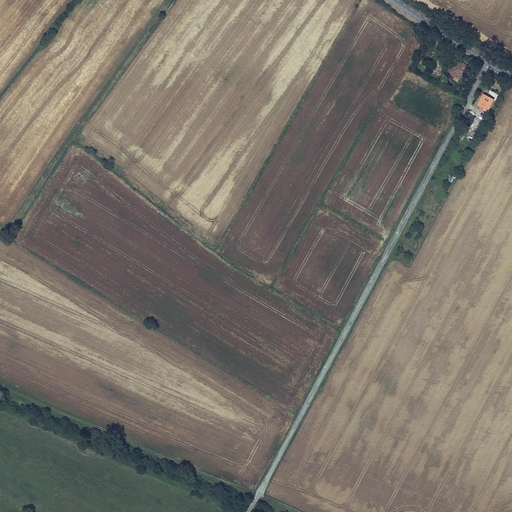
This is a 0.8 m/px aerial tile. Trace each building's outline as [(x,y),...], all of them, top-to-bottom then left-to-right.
[(465,64),(467,61),(456,55),(454,58),(465,64)] [(457,80),(465,64),(454,58),(447,70),(451,72),(454,74),(452,77),(457,80)] [(477,103),(487,108),(492,98),(483,93),(477,103)] [(469,112),(466,117),(473,121),(475,116),(469,112)] [(473,121),(466,117),(459,130),(464,133),(468,125),(470,126),(473,121)]
